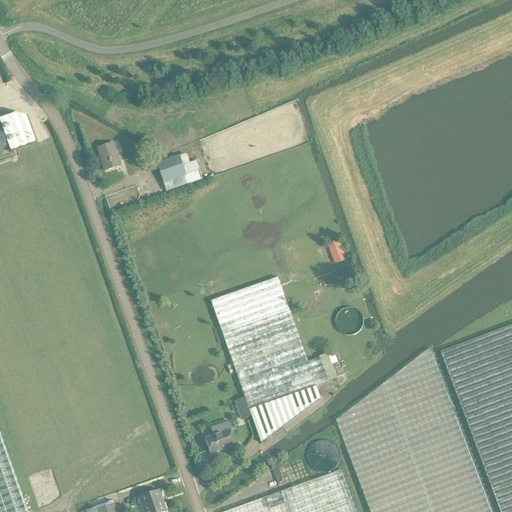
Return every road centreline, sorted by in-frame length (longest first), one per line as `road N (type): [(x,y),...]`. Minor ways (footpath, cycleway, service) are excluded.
road 1 (unclassified): [(200,511),(71,153),(0,47)]
road 2 (unclassified): [(0,37),(31,26),(124,50),(287,0)]
